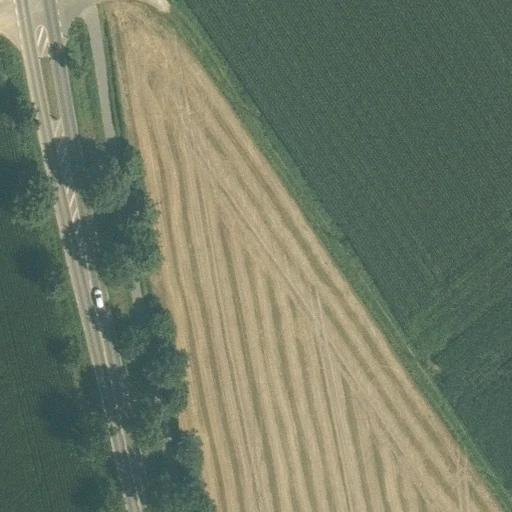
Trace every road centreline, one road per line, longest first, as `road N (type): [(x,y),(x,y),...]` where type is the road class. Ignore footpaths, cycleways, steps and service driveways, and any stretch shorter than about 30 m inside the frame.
road 1 (track): [(511,506),(190,22),(143,0)]
road 2 (secondary): [(149,511),(38,0)]
